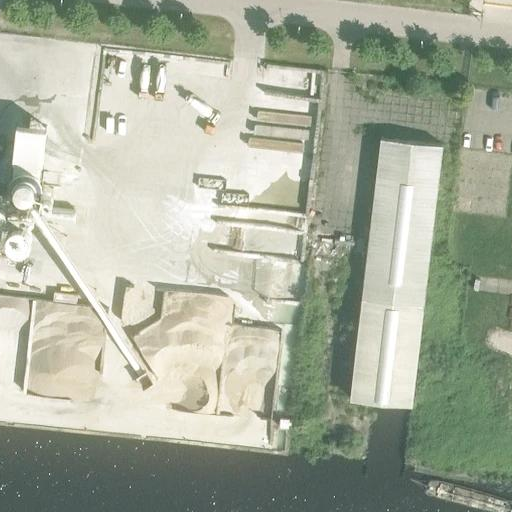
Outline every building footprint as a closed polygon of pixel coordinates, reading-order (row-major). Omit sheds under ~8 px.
[(350,396),(410,403),(411,404),(442,144),(380,137),(350,396)] [(13,166),(11,192),(37,195),(40,169),(13,166)] [(49,187),(47,187),(45,187),(44,188),(43,189),(42,190),(42,191),(41,191),(41,193),(41,194),(42,196),(43,197),(44,198),(45,198),(47,199),(48,199),(50,198),(51,198),(52,197),(52,196),(53,195),(53,194),(53,193),(53,191),(53,190),(52,188),(51,188),(50,187),(49,187)] [(0,193),(0,210),(1,210),(2,210),(3,210),(5,208),(6,208),(7,206),(7,205),(8,204),(8,203),(8,202),(8,201),(8,199),(7,198),(7,197),(5,196),(4,195),(3,194),(1,193),(0,193)] [(14,211),(15,211),(17,211),(19,210),(20,209),(21,208),(21,207),(21,206),(22,205),(22,204),(21,203),(21,202),(20,201),(19,200),(18,199),(16,199),(15,199),(13,199),(12,200),(11,201),(10,202),(10,203),(9,205),(9,206),(10,207),(10,208),(11,209),(12,210),(14,211)] [(27,212),(29,213),(31,212),(32,212),(33,211),(34,210),(35,208),(35,207),(35,206),(34,205),(34,204),(33,203),(31,202),(30,202),(29,202),(27,202),(26,202),(25,203),(24,205),(24,206),(24,208),(24,209),(25,210),(25,211),(26,212),(27,212)] [(33,220),(32,218),(31,217),(30,217),(30,215),(28,214),(27,213),(25,212),(23,211),(21,211),(19,211),(17,212),(15,212),(14,213),(13,215),(11,215),(10,217),(9,218),(8,220),(8,222),(7,224),(8,226),(8,228),(9,230),(9,231),(9,230),(11,231),(11,233),(12,234),(14,236),(16,236),(18,237),(20,237),(22,237),(24,237),(26,236),(28,235),(28,233),(30,233),(31,231),(32,230),(33,228),(33,226),(33,224),(33,222),(33,220)]
